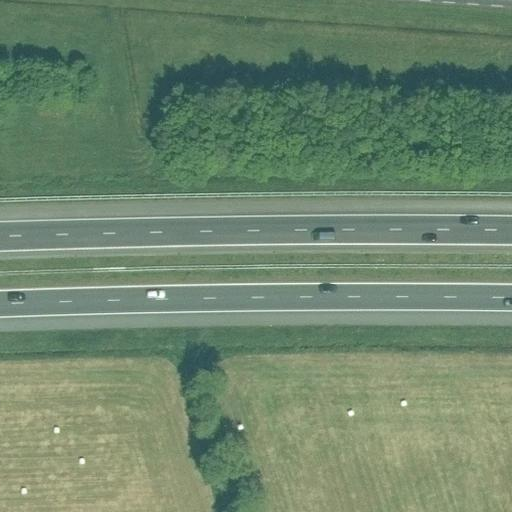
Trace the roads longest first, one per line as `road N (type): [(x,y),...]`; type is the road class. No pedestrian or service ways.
road 1 (motorway): [(0,307),(511,301)]
road 2 (motorway): [(511,232),(0,238)]
